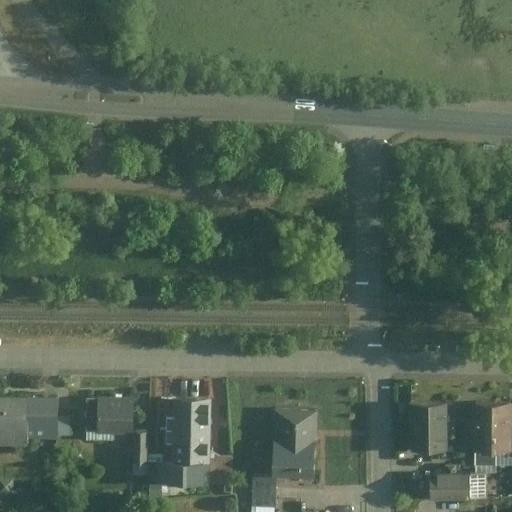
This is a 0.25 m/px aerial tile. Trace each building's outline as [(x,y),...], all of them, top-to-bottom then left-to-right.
[(175,457),(161,457),(161,479),(167,479),(210,478),(209,397),(174,397),(175,457)] [(57,419),(57,400),(0,400),(0,438),(56,439),(57,419)] [(94,434),(129,434),(128,404),(94,404),(94,434)] [(315,473),(318,408),(275,407),(273,472),(315,473)] [(410,455),(445,455),(445,409),(410,409),(410,455)] [(508,413),(508,410),(473,411),(473,453),(498,452),(508,452),(508,433),(508,413)] [(57,419),(56,439),(68,443),(68,422),(57,419)] [(131,437),(131,469),(144,469),(144,438),(131,437)] [(498,452),(473,453),(474,470),(498,470),(498,452)] [(276,502),(276,475),(253,475),(253,501),(276,502)] [(468,501),(467,478),(431,478),(431,501),(468,501)] [(485,501),(484,478),(467,478),(468,501),(485,501)] [(167,495),(167,479),(161,479),(150,479),(151,496),(167,495)] [(408,485),(408,502),(423,502),(423,485),(408,485)] [(0,511),(10,511),(11,496),(8,495),(0,495),(0,511)] [(43,511),(44,497),(11,496),(10,511),(43,511)] [(99,501),(99,511),(116,511),(116,501),(99,501)] [(275,511),(276,502),(253,501),(252,511),(275,511)]
